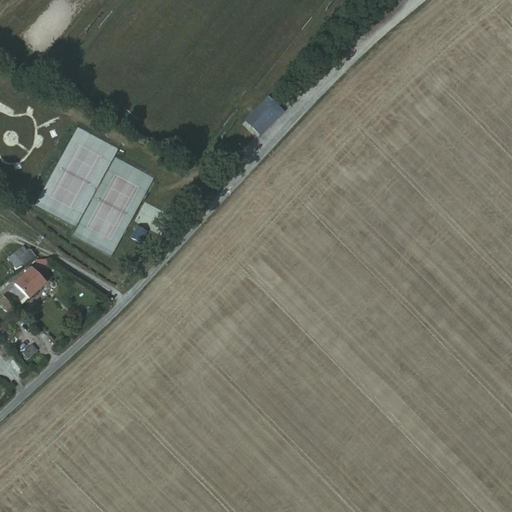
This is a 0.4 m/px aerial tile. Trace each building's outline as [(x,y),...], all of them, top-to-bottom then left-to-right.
[(248,121),(261,135),(281,113),(268,100),(248,121)] [(131,251),(139,239),(130,233),(122,244),(131,251)] [(22,261),(13,248),(0,257),(0,263),(6,272),(22,261)] [(6,290),(18,301),(34,285),(22,273),(6,290)] [(31,345),(23,354),(36,366),(44,357),(31,345)]
